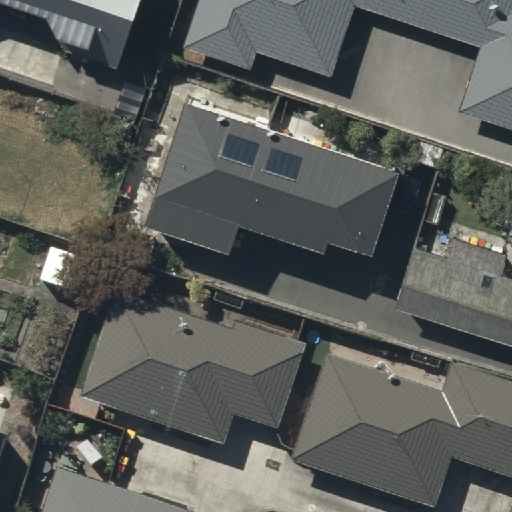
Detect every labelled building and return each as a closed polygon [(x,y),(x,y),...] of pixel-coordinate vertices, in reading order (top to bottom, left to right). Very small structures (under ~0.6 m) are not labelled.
[(0,0),(0,24),(116,63),(137,0),(0,0)] [(511,0),(198,0),(186,40),(245,60),(252,40),(329,65),(350,0),(359,0),(486,42),(466,102),(511,117),(511,0)] [(367,229),(391,157),(190,91),(150,212),(229,238),(240,205),(324,232),(329,217),(367,229)] [(40,274),(75,286),(85,254),(51,243),(40,274)] [(399,292),(511,328),(511,277),(414,245),(399,292)] [(228,411),(269,425),(296,347),(241,329),(238,338),(123,300),(92,391),(221,434),(228,411)] [(430,499),(447,448),(511,469),(511,511),(511,391),(457,374),(449,399),(333,362),(302,457),(430,499)] [(194,511),(62,469),(48,511),(194,511)]
